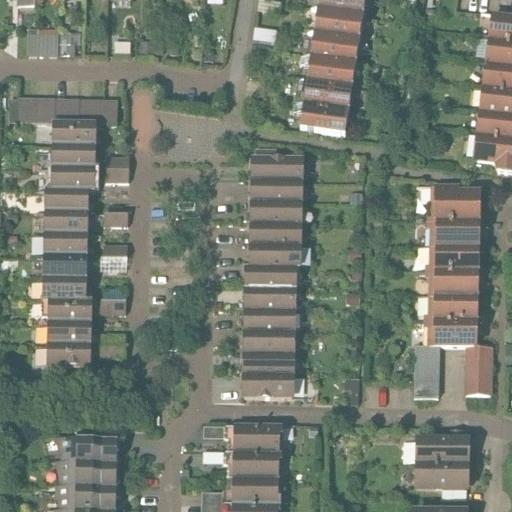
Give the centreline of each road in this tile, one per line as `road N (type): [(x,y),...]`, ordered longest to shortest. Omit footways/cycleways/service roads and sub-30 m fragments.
road 1 (residential): [(198,362),(204,182),(141,180),(135,360)]
road 2 (residential): [(245,0),(232,86),(127,73),(0,72)]
road 3 (residential): [(511,430),(197,414)]
